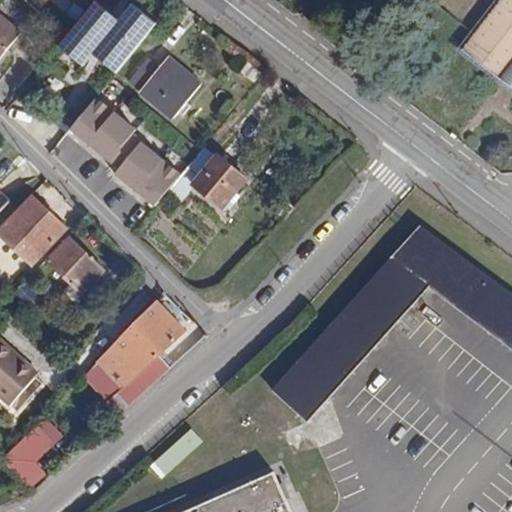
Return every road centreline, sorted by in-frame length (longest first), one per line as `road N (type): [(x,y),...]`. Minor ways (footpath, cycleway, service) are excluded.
road 1 (residential): [(0,117),(233,341)]
road 2 (unclassified): [(233,341),(412,144)]
road 3 (unclassified): [(48,511),(233,341)]
road 4 (tertiary): [(230,0),(412,144)]
road 5 (tertiary): [(412,144),(511,220)]
